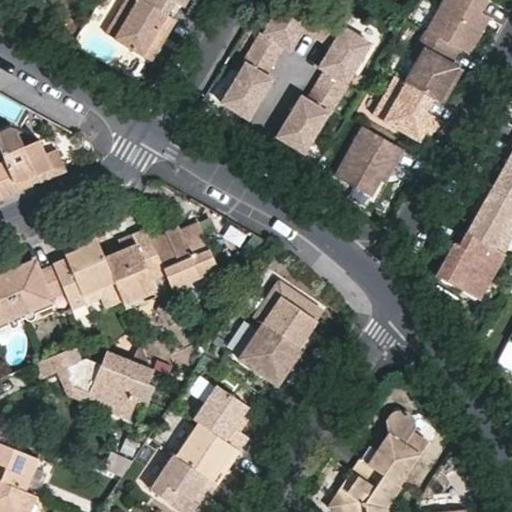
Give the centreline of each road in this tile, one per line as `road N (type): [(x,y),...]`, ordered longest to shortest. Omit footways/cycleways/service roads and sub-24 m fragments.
road 1 (residential): [(511,44),(403,240),(369,275)]
road 2 (residential): [(151,129),(343,247),(369,275)]
road 3 (residential): [(261,507),(400,307)]
road 4 (residential): [(400,307),(449,367),(511,473)]
road 5 (residential): [(0,222),(121,169),(151,129)]
road 6 (residential): [(0,42),(151,129)]
road 7 (residential): [(234,0),(151,129)]
